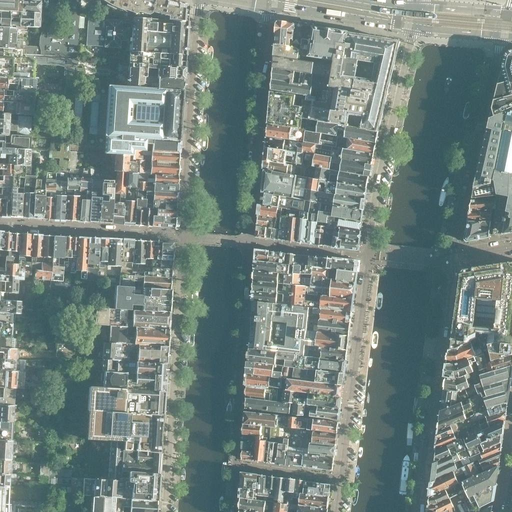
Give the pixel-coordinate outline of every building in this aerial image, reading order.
[(80,14),(80,0),(0,0),(0,10),(41,13),(41,12),(43,12),(66,13),(80,14)] [(109,7),(112,0),(97,0),(92,10),(102,15),(105,15),(109,7)] [(124,9),(127,0),(112,0),(109,7),(114,9),(115,7),(123,11),(124,9)] [(163,15),(166,1),(165,1),(165,2),(163,2),(163,1),(157,0),(127,0),(124,9),(135,14),(137,14),(138,12),(147,15),(151,13),(151,12),(163,15)] [(186,14),(187,7),(188,7),(188,5),(186,5),(179,4),(178,4),(178,3),(178,4),(177,3),(177,4),(169,2),(169,3),(168,3),(166,3),(167,2),(166,2),(166,1),(163,15),(168,17),(167,21),(186,22),(187,21),(186,21),(186,19),(187,19),(187,18),(187,17),(186,17),(187,15),(187,14),(186,14)] [(10,26),(11,23),(8,23),(9,17),(19,18),(19,23),(15,23),(15,26),(33,27),(42,28),(43,24),(41,22),(38,22),(38,17),(41,17),(43,15),(43,12),(41,12),(41,13),(0,10),(0,25),(5,26),(10,26)] [(77,57),(79,31),(80,14),(66,13),(65,29),(42,28),(33,27),(32,42),(22,42),(22,39),(14,39),(15,29),(0,27),(0,48),(21,50),(21,54),(26,55),(35,55),(77,57)] [(184,57),(184,56),(184,55),(184,53),(186,22),(167,21),(133,18),(131,52),(129,52),(127,87),(145,89),(146,77),(183,79),(184,68),(183,68),(184,63),(184,61),(183,61),(184,57)] [(103,46),(105,20),(88,19),(87,30),(86,45),(103,46)] [(127,40),(128,29),(121,28),(121,21),(105,20),(103,46),(120,47),(120,40),(127,40)] [(292,47),(295,25),(277,22),(275,45),(292,47)] [(300,49),(304,26),(295,25),(292,47),(300,49)] [(309,50),(313,28),(304,26),(300,49),(309,50)] [(344,61),(348,34),(348,33),(313,28),(309,50),(308,56),(335,61),(335,60),(344,61)] [(388,91),(389,86),(400,42),(349,33),(349,34),(348,34),(344,61),(335,60),(335,61),(334,67),(307,62),(274,57),(273,68),(313,75),(311,84),(323,86),(323,90),(318,89),(317,93),(319,98),(321,98),(321,103),(303,100),(303,102),(302,107),(305,108),(304,119),(307,120),(319,122),(318,131),(314,130),(314,133),(322,134),(337,137),(338,130),(346,132),(345,138),(376,143),(378,135),(380,136),(381,132),(378,132),(388,92),(388,91)] [(300,49),(292,47),(275,45),(274,57),(307,62),(308,56),(309,50),(300,49)] [(20,59),(21,54),(21,50),(0,48),(0,57),(12,58),(20,59)] [(511,110),(511,50),(510,50),(505,54),(490,118),(511,110)] [(34,71),(35,62),(41,64),(65,65),(64,81),(75,81),(77,57),(35,55),(26,55),(26,59),(20,59),(12,58),(0,57),(0,77),(35,79),(38,79),(39,72),(34,71)] [(311,86),(311,84),(313,75),(273,68),(272,79),(311,86)] [(35,89),(35,79),(0,77),(0,90),(37,92),(37,90),(35,89)] [(180,125),(181,107),(181,105),(181,104),(180,104),(180,101),(181,101),(182,101),(182,98),(181,98),(181,97),(180,97),(180,94),(181,94),(182,94),(182,91),(182,90),(183,79),(146,77),(145,89),(127,87),(83,85),(82,93),(75,92),(74,94),(73,110),(73,117),(87,118),(86,128),(84,128),(82,153),(115,155),(132,156),(133,151),(146,152),(146,149),(151,150),(151,152),(178,154),(179,142),(178,142),(179,141),(179,138),(178,138),(178,135),(179,135),(179,134),(179,132),(179,131),(178,131),(178,128),(179,128),(179,127),(180,127),(180,125)] [(312,86),(311,86),(272,79),(272,80),(272,90),(311,96),(312,86)] [(74,94),(37,92),(0,90),(0,113),(1,113),(1,106),(5,107),(5,114),(8,114),(32,116),(33,108),(73,110),(74,94)] [(304,119),(305,108),(302,107),(294,106),(296,96),(271,92),(270,102),(268,102),(267,108),(270,108),(269,124),(268,124),(292,128),(300,129),(305,130),(307,120),(304,119)] [(511,110),(490,118),(476,176),(476,177),(474,188),(472,198),(494,197),(494,198),(495,209),(494,225),(494,231),(494,235),(498,235),(498,234),(502,234),(502,235),(511,233),(511,110)] [(30,134),(31,119),(18,118),(17,122),(7,121),(8,114),(5,114),(1,113),(0,113),(0,135),(3,136),(6,136),(7,130),(17,130),(17,133),(30,134)] [(291,135),(292,128),(268,124),(267,136),(285,139),(304,142),(306,131),(305,131),(305,130),(300,129),(299,136),(291,135)] [(376,143),(345,138),(338,137),(337,143),(321,140),(322,134),(314,133),(306,131),(304,142),(320,145),(320,146),(334,148),(334,147),(374,154),(376,155),(377,151),(374,151),(376,144),(376,143)] [(3,144),(3,136),(0,135),(0,148),(29,150),(31,150),(31,148),(29,147),(29,140),(31,140),(32,137),(10,136),(9,144),(3,144)] [(292,152),(294,142),(285,141),(285,139),(267,136),(267,138),(266,147),(289,151),(289,152),(292,152)] [(67,169),(68,152),(69,140),(60,139),(59,152),(54,152),(53,160),(59,160),(58,168),(67,169)] [(302,152),(304,144),(294,142),(292,152),(302,154),(302,152)] [(374,154),(334,147),(334,148),(320,146),(320,145),(304,142),(304,144),(302,152),(343,159),(343,160),(371,165),(373,158),(375,158),(376,155),(374,154)] [(286,162),(287,155),(295,157),(294,163),(302,165),(303,154),(302,154),(292,152),(289,152),(289,151),(266,147),(264,147),(263,151),(266,152),(265,161),(286,164),(286,162)] [(0,155),(8,156),(8,166),(12,166),(24,167),(28,167),(29,150),(0,148),(0,155)] [(126,172),(137,173),(147,174),(154,174),(177,176),(177,169),(178,154),(151,152),(146,152),(133,151),(132,156),(115,155),(114,167),(110,167),(110,171),(114,172),(116,172),(126,172)] [(302,154),(303,154),(302,165),(369,177),(370,169),(373,169),(374,165),(371,165),(343,160),(343,159),(302,152),(302,154)] [(366,188),(369,177),(302,165),(294,163),(295,157),(287,155),(286,162),(286,164),(289,165),(288,174),(288,175),(308,178),(329,182),(330,174),(340,176),(338,183),(366,188)] [(289,165),(286,164),(265,161),(263,161),(262,163),(265,163),(264,170),(288,174),(289,165)] [(0,170),(2,170),(2,177),(11,177),(12,166),(8,166),(0,165),(0,170)] [(11,177),(10,189),(10,200),(9,217),(21,218),(24,167),(12,166),(11,177)] [(32,219),(34,181),(34,177),(30,176),(30,167),(28,167),(24,167),(21,218),(32,219)] [(77,221),(79,179),(80,179),(81,169),(73,169),(67,169),(58,168),(56,168),(56,171),(53,220),(64,220),(77,221)] [(90,201),(91,187),(92,180),(92,170),(81,169),(80,179),(79,179),(77,221),(88,222),(90,201)] [(306,189),(308,178),(288,175),(288,174),(264,170),(262,193),(305,200),(306,189)] [(53,220),(56,171),(46,171),(46,182),(45,191),(44,191),(42,219),(53,220)] [(122,225),(126,172),(116,172),(116,186),(113,186),(113,193),(119,194),(119,203),(112,203),(111,223),(122,225)] [(135,208),(135,199),(136,190),(136,182),(137,173),(126,172),(122,225),(133,225),(135,208)] [(176,184),(177,176),(154,174),(154,179),(147,178),(147,174),(137,173),(136,182),(146,182),(153,183),(176,184)] [(2,177),(0,176),(0,188),(10,189),(11,177),(2,177)] [(365,199),(367,188),(366,188),(338,183),(329,182),(308,178),(306,189),(365,199)] [(113,193),(113,186),(114,181),(92,180),(91,187),(101,188),(99,223),(111,223),(112,203),(113,193)] [(42,219),(44,191),(39,191),(40,182),(34,181),(32,219),(42,219)] [(176,193),(176,187),(176,184),(153,183),(153,187),(146,187),(146,182),(136,182),(136,190),(176,193)] [(99,223),(101,188),(91,187),(90,201),(88,222),(99,223)] [(10,200),(10,189),(0,188),(0,199),(1,199),(10,200)] [(364,210),(365,199),(306,189),(305,200),(312,201),(321,203),(330,204),(364,210)] [(175,201),(176,193),(136,190),(135,199),(145,200),(146,195),(153,195),(152,200),(175,201)] [(305,200),(262,193),(261,205),(283,208),(287,209),(292,210),(297,211),(300,211),(303,212),(305,200)] [(495,209),(494,198),(472,200),(470,211),(479,213),(479,215),(491,216),(491,210),(495,209)] [(0,216),(9,217),(10,200),(1,199),(0,213),(0,216)] [(172,205),(173,202),(174,202),(175,202),(175,201),(152,200),(150,200),(150,202),(152,202),(152,205),(145,204),(145,200),(135,199),(135,208),(147,208),(152,209),(157,209),(175,210),(175,209),(175,207),(175,205),(174,204),(174,205),(172,205)] [(363,214),(363,211),(364,210),(330,204),(328,212),(320,211),(321,203),(312,201),(310,213),(318,214),(317,222),(327,223),(328,216),(335,217),(341,218),(362,222),(362,221),(362,218),(363,218),(363,217),(362,217),(362,215),(363,215),(363,214)] [(282,216),(283,208),(261,205),(260,215),(269,217),(281,219),(282,216)] [(150,226),(151,212),(147,212),(147,208),(135,208),(133,225),(150,226)] [(174,218),(157,217),(157,209),(152,209),(152,212),(151,212),(150,226),(158,227),(158,226),(160,226),(160,227),(161,227),(166,227),(167,227),(171,228),(172,228),(173,228),(173,226),(174,226),(174,225),(174,221),(174,220),(174,218)] [(174,215),(174,211),(175,211),(175,210),(157,209),(157,217),(174,218),(174,217),(173,217),(173,215),(174,215)] [(288,241),(292,210),(287,209),(287,216),(282,216),(281,219),(280,229),(279,240),(288,241)] [(297,242),(300,218),(296,218),(297,211),(292,210),(288,241),(297,242)] [(306,243),(310,213),(303,212),(300,211),(300,218),(297,242),(306,243)] [(490,223),(491,216),(479,215),(479,213),(470,211),(468,222),(490,223)] [(316,244),(318,226),(317,226),(317,222),(318,214),(310,213),(306,243),(316,244)] [(268,228),(269,217),(260,215),(258,226),(268,228)] [(361,231),(362,222),(341,218),(340,222),(335,221),(335,217),(328,216),(327,223),(329,224),(336,224),(335,226),(342,227),(361,231)] [(280,229),(281,219),(269,217),(268,228),(258,226),(257,237),(266,238),(272,239),(273,228),(280,229)] [(489,237),(490,230),(490,223),(468,222),(465,238),(468,241),(489,237)] [(334,236),(335,231),(335,226),(336,224),(329,224),(329,228),(327,227),(324,245),(330,246),(332,246),(333,247),(334,236)] [(324,245),(327,227),(318,226),(316,244),(324,245)] [(360,240),(361,231),(342,227),(341,232),(335,231),(334,236),(360,240)] [(279,240),(280,229),(273,228),(272,239),(279,240)] [(10,251),(11,234),(3,233),(2,257),(6,257),(5,263),(17,263),(18,258),(11,257),(11,251),(10,251)] [(18,258),(18,257),(19,235),(11,234),(10,251),(11,251),(11,257),(18,258)] [(30,256),(31,235),(19,235),(18,257),(24,257),(24,263),(30,263),(31,256),(30,256)] [(40,257),(41,236),(31,235),(30,256),(31,256),(30,263),(30,270),(34,270),(39,270),(40,263),(34,262),(34,256),(40,257)] [(61,278),(62,271),(63,258),(64,237),(41,236),(40,257),(40,263),(39,270),(34,270),(34,273),(33,284),(37,284),(38,279),(50,280),(49,296),(33,294),(32,302),(60,304),(60,305),(72,306),(74,279),(61,278)] [(359,249),(360,240),(334,236),(333,247),(342,247),(359,249)] [(68,271),(71,238),(64,237),(63,258),(62,271),(68,271)] [(75,270),(77,238),(71,238),(68,271),(75,271),(75,270)] [(86,262),(87,239),(77,238),(75,270),(79,271),(79,278),(80,278),(84,278),(85,262),(86,262)] [(97,263),(99,239),(87,239),(86,262),(85,262),(84,278),(80,278),(79,284),(85,284),(85,282),(95,283),(96,276),(97,263)] [(106,266),(107,240),(99,239),(97,263),(96,276),(106,277),(107,266),(106,266)] [(131,276),(133,241),(122,241),(121,240),(107,240),(106,266),(107,266),(106,277),(106,280),(107,286),(115,286),(119,286),(120,275),(131,276)] [(142,276),(142,268),(144,242),(133,241),(131,276),(142,276)] [(151,260),(152,242),(153,242),(152,242),(152,243),(152,245),(150,245),(150,243),(150,242),(144,242),(142,268),(148,268),(148,263),(151,263),(151,260)] [(160,245),(158,245),(158,243),(155,243),(153,243),(152,242),(151,260),(159,260),(160,251),(160,245)] [(172,252),(172,243),(160,243),(160,245),(160,251),(172,252)] [(171,258),(171,256),(172,252),(160,251),(159,260),(171,261),(174,261),(174,258),(171,258)] [(269,262),(270,253),(256,251),(256,261),(269,262)] [(277,263),(278,254),(270,253),(269,262),(277,263)] [(285,264),(286,255),(278,254),(277,263),(285,264)] [(295,265),(296,256),(286,254),(286,255),(285,264),(295,265)] [(309,267),(310,257),(296,256),(295,265),(309,267)] [(30,270),(30,263),(24,263),(24,257),(18,257),(18,258),(17,263),(16,276),(23,277),(30,277),(30,273),(34,273),(34,270),(30,270)] [(323,268),(324,259),(310,257),(309,267),(295,265),(294,274),(312,275),(313,267),(323,268)] [(332,269),(333,260),(332,260),(330,260),(330,259),(324,259),(323,268),(332,269)] [(171,261),(159,260),(151,260),(151,263),(151,268),(170,270),(171,261)] [(341,270),(342,261),(338,261),(338,260),(333,260),(332,269),(341,270)] [(295,265),(285,264),(277,263),(269,262),(256,261),(256,267),(253,267),(253,270),(255,270),(279,273),(286,274),(294,275),(294,274),(295,265)] [(357,272),(357,263),(342,261),(341,270),(357,272)] [(511,261),(464,268),(463,269),(463,270),(462,270),(462,271),(461,271),(460,272),(449,349),(450,349),(462,349),(462,346),(484,337),(485,333),(493,334),(492,344),(493,350),(494,360),(511,354),(511,261)] [(0,275),(16,276),(17,263),(5,263),(5,267),(4,267),(4,271),(0,271),(0,275)] [(355,288),(357,272),(341,270),(332,269),(323,268),(313,267),(312,275),(294,274),(294,275),(294,285),(318,288),(327,289),(328,285),(355,288)] [(170,270),(151,268),(148,268),(142,268),(142,276),(170,278),(170,270)] [(279,279),(279,273),(255,270),(255,281),(278,283),(285,284),(294,285),(294,275),(286,274),(285,280),(279,279)] [(16,301),(17,282),(22,280),(23,277),(16,276),(0,275),(0,292),(4,293),(4,300),(16,301)] [(169,290),(170,282),(170,278),(142,276),(131,276),(120,275),(119,286),(169,290)] [(278,283),(255,281),(254,281),(254,291),(278,293),(284,294),(293,295),(294,285),(285,284),(284,290),(278,289),(278,283)] [(309,318),(320,320),(350,323),(352,303),(353,299),(322,296),(322,295),(320,294),(320,292),(318,292),(318,288),(294,285),(293,295),(292,305),(297,306),(295,317),(302,318),(309,318)] [(353,299),(354,292),(355,288),(328,285),(327,289),(318,288),(318,292),(320,292),(320,294),(322,295),(322,296),(353,299)] [(167,312),(169,295),(169,290),(119,286),(115,286),(113,309),(167,312)] [(277,299),(278,293),(254,291),(254,296),(251,296),(251,301),(253,301),(292,305),(293,295),(284,294),(283,300),(277,299)] [(21,314),(22,301),(16,301),(4,300),(4,293),(0,292),(0,312),(11,313),(21,314)] [(307,331),(301,330),(302,318),(295,317),(297,306),(292,305),(253,301),(253,312),(252,325),(251,342),(250,342),(250,348),(281,352),(281,353),(301,355),(313,356),(315,356),(315,357),(321,358),(321,357),(346,360),(347,350),(350,350),(350,345),(348,345),(349,335),(319,332),(318,332),(307,331)] [(166,329),(167,317),(167,312),(113,309),(94,307),(93,324),(104,325),(166,329)] [(0,337),(10,338),(11,324),(11,321),(11,313),(0,312),(0,337)] [(349,335),(350,327),(350,323),(320,320),(319,332),(349,335)] [(65,340),(66,323),(59,323),(58,327),(57,339),(65,340)] [(109,329),(108,343),(168,347),(168,341),(166,341),(166,331),(166,329),(104,325),(103,328),(109,329)] [(493,350),(492,344),(490,335),(484,337),(462,346),(462,349),(450,349),(448,363),(458,365),(487,353),(493,350)] [(10,345),(10,342),(16,342),(16,339),(10,338),(0,337),(0,347),(13,348),(13,346),(10,345)] [(56,356),(96,359),(164,364),(165,353),(167,353),(168,348),(168,347),(108,343),(65,340),(57,339),(57,342),(57,351),(56,356)] [(16,349),(13,348),(0,347),(0,358),(15,360),(16,349)] [(299,367),(301,355),(281,353),(281,352),(250,348),(248,348),(247,353),(249,353),(249,361),(275,364),(283,365),(295,367),(299,367)] [(470,373),(476,371),(473,364),(479,362),(481,368),(488,366),(486,362),(488,361),(487,353),(458,365),(448,363),(445,363),(445,368),(447,368),(446,377),(443,377),(443,381),(445,381),(444,389),(459,391),(462,390),(467,388),(471,387),(468,379),(472,378),(470,373)] [(507,402),(511,378),(511,366),(511,354),(494,360),(488,361),(486,362),(488,366),(481,368),(481,370),(482,374),(480,375),(481,382),(475,385),(479,395),(442,410),(441,410),(440,420),(485,401),(489,410),(507,402)] [(345,369),(346,364),(346,360),(321,357),(321,358),(320,365),(312,364),(313,356),(301,355),(299,367),(345,373),(347,373),(347,369),(345,369)] [(0,370),(19,372),(19,369),(15,369),(15,363),(19,363),(20,360),(15,360),(0,358),(0,370)] [(163,375),(164,364),(96,359),(95,371),(103,371),(163,375)] [(293,378),(295,367),(283,365),(283,372),(274,371),(275,364),(249,361),(248,373),(248,374),(272,376),(270,387),(278,388),(281,388),(282,384),(282,377),(293,378)] [(55,373),(56,368),(56,363),(49,362),(47,362),(46,373),(55,373)] [(345,373),(299,367),(295,367),(293,378),(343,384),(345,373)] [(0,387),(1,388),(1,387),(3,388),(14,388),(19,389),(20,384),(15,384),(16,375),(20,375),(21,372),(19,372),(0,370),(0,387)] [(163,375),(103,371),(102,388),(162,392),(165,392),(165,386),(163,386),(163,375)] [(54,391),(54,385),(55,373),(46,373),(41,373),(41,377),(45,377),(45,390),(54,391)] [(270,387),(272,376),(248,374),(247,384),(270,387)] [(343,384),(293,378),(282,377),(282,384),(286,384),(286,382),(289,382),(288,390),(285,390),(283,402),(292,403),(294,403),(293,414),(304,415),(305,404),(311,405),(340,408),(343,384)] [(61,404),(62,392),(62,385),(61,385),(54,385),(54,391),(53,408),(61,408),(61,404)] [(277,401),(278,389),(247,385),(246,397),(247,398),(277,401)] [(442,410),(479,395),(475,385),(471,387),(467,388),(469,392),(464,394),(462,390),(459,391),(444,389),(442,410)] [(161,415),(161,409),(164,409),(164,403),(162,403),(162,392),(102,388),(88,387),(84,439),(110,440),(123,441),(122,450),(158,453),(159,453),(159,443),(160,425),(161,415)] [(0,404),(13,405),(14,388),(3,388),(3,397),(1,397),(0,397),(0,404)] [(292,403),(283,402),(277,401),(247,398),(246,408),(250,409),(291,413),(292,403)] [(467,419),(465,414),(473,411),(475,416),(477,415),(489,410),(485,401),(440,420),(438,430),(438,431),(467,419)] [(505,421),(506,410),(507,402),(489,410),(477,415),(479,423),(480,431),(505,421)] [(12,419),(13,409),(16,409),(16,405),(13,405),(0,404),(0,421),(15,423),(15,419),(12,419)] [(339,415),(340,411),(340,409),(340,408),(311,405),(310,416),(341,420),(342,415),(339,415)] [(288,427),(289,416),(278,415),(246,411),(245,424),(272,427),(277,428),(277,426),(288,427)] [(296,428),(298,417),(289,416),(288,427),(296,428)] [(337,433),(338,425),(339,422),(298,417),(296,428),(337,433)] [(437,441),(471,426),(468,419),(467,419),(438,431),(437,440),(437,441)] [(0,439),(11,440),(12,428),(17,428),(17,423),(15,423),(0,421),(0,439)] [(503,433),(505,421),(480,431),(483,442),(503,433)] [(436,450),(480,431),(479,423),(471,426),(437,441),(436,450)] [(270,437),(272,427),(245,424),(242,424),(242,427),(245,427),(244,434),(257,436),(268,437),(268,436),(270,437)] [(276,463),(279,438),(280,438),(280,437),(281,428),(277,428),(272,427),(270,437),(275,438),(274,442),(267,442),(265,461),(276,463)] [(295,440),(296,430),(281,428),(280,437),(285,438),(285,439),(289,439),(295,440)] [(335,445),(313,442),(312,443),(307,442),(307,441),(302,440),(303,431),(301,430),(299,443),(301,443),(300,448),(289,447),(288,452),(296,453),(312,455),(334,458),(335,445)] [(335,445),(337,435),(303,431),(302,440),(307,441),(308,435),(313,435),(313,442),(335,445)] [(434,463),(483,442),(480,431),(436,450),(434,463)] [(476,462),(479,461),(500,450),(501,450),(501,444),(502,444),(503,433),(483,442),(434,463),(432,482),(449,476),(474,464),(476,462)] [(257,436),(244,434),(243,441),(256,443),(257,436)] [(265,461),(267,442),(268,437),(257,436),(256,443),(255,451),(254,460),(265,461)] [(288,452),(289,447),(289,439),(285,439),(285,438),(280,437),(280,438),(279,438),(276,463),(286,464),(288,452)] [(16,444),(16,441),(11,440),(0,439),(0,458),(10,460),(15,460),(15,457),(10,456),(11,444),(16,444)] [(160,464),(161,460),(161,459),(158,459),(158,453),(122,450),(123,441),(110,440),(109,456),(106,455),(105,464),(108,464),(107,479),(120,480),(121,471),(157,474),(158,464),(160,464)] [(255,451),(256,443),(243,441),(243,449),(255,451)] [(254,460),(255,451),(243,449),(243,450),(243,456),(241,455),(240,458),(240,460),(253,462),(254,460)] [(476,469),(499,458),(500,450),(479,461),(480,464),(478,465),(476,462),(474,464),(476,469)] [(294,465),(296,453),(288,452),(286,464),(294,465)] [(333,470),(334,458),(312,455),(296,453),(294,465),(302,466),(333,470)] [(0,473),(9,474),(10,460),(0,458),(0,473)] [(479,475),(498,465),(499,458),(476,469),(479,475)] [(48,477),(48,476),(49,462),(41,462),(40,476),(48,477)] [(479,475),(476,469),(474,464),(449,476),(432,482),(430,496),(445,492),(462,484),(479,475)] [(496,484),(496,478),(497,478),(497,477),(496,477),(497,473),(498,472),(497,471),(498,467),(498,465),(479,475),(462,484),(465,491),(467,499),(496,485),(496,484)] [(155,500),(156,484),(157,474),(121,471),(120,480),(107,479),(48,476),(48,477),(48,489),(47,493),(93,496),(155,500)] [(0,485),(8,486),(9,477),(15,478),(16,474),(9,474),(0,473),(0,485)] [(257,490),(258,475),(242,473),(241,488),(257,490)] [(276,489),(268,488),(269,476),(268,476),(267,476),(261,475),(258,475),(257,490),(258,490),(257,500),(274,502),(276,489)] [(276,489),(277,477),(269,476),(268,488),(276,489)] [(284,503),(285,490),(287,479),(277,477),(276,489),(274,502),(284,503)] [(295,491),(296,479),(287,478),(287,479),(285,490),(295,491)] [(328,509),(330,488),(326,488),(326,483),(305,481),(296,479),(295,491),(285,490),(284,503),(291,504),(292,498),(300,499),(299,505),(328,509)] [(445,501),(465,491),(462,484),(445,492),(430,496),(430,497),(429,505),(445,501)] [(6,511),(8,486),(0,485),(0,511),(6,511)] [(470,511),(493,501),(496,485),(467,499),(465,500),(470,511)] [(45,511),(47,493),(48,489),(37,488),(35,511),(45,511)] [(257,500),(258,490),(257,490),(241,488),(241,498),(257,500)] [(470,511),(465,500),(467,499),(465,491),(445,501),(429,505),(427,511),(470,511)] [(120,511),(121,506),(130,507),(129,511),(154,511),(155,506),(157,506),(158,501),(155,500),(93,496),(91,511),(120,511)] [(255,511),(259,511),(261,504),(267,505),(266,511),(272,511),(274,502),(257,500),(241,498),(241,510),(255,511)] [(329,511),(330,509),(328,509),(299,505),(291,504),(284,503),(274,502),(272,511),(289,511),(289,509),(298,510),(297,511),(329,511)]
